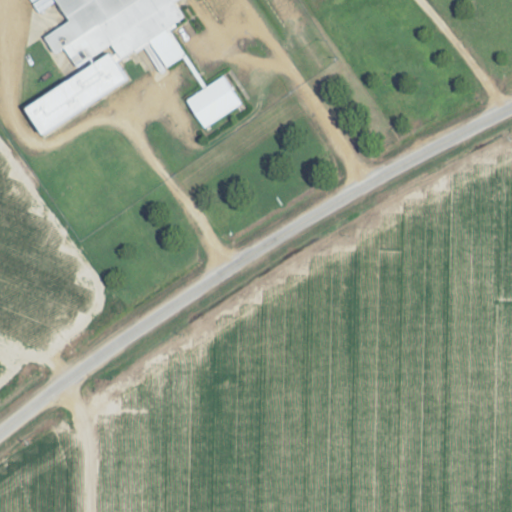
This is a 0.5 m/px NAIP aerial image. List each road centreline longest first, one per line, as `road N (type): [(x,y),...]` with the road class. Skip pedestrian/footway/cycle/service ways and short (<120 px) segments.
road 1 (tertiary): [(0,429),(353,189),(511,103)]
road 2 (track): [(231,270),(131,126),(141,98),(192,59),(253,31),(353,189)]
road 3 (track): [(502,108),(418,0)]
road 4 (track): [(72,511),(72,376)]
